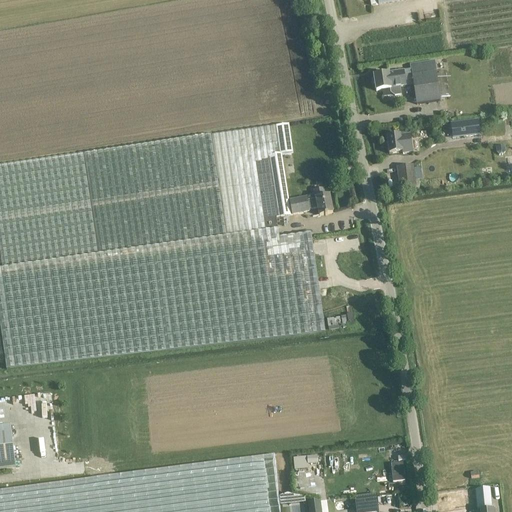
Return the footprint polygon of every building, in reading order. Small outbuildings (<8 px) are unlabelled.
[(437,73),(435,62),(410,66),(410,71),(374,76),(374,78),(372,79),(373,83),(375,84),(376,92),(390,90),(390,93),(394,96),(401,95),(400,88),(413,86),(416,105),(440,101),(440,100),(449,99),(445,72),(437,73)] [(465,123),(451,124),(453,139),(463,137),(477,136),(479,135),(478,121),(465,123)] [(314,191),(316,199),(316,200),(307,201),(307,197),(289,201),(282,155),(293,154),(289,125),(211,136),(211,135),(0,165),(0,254),(2,269),(0,269),(0,325),(6,370),(50,365),(325,334),(311,235),(279,239),(276,219),(292,216),(310,213),(310,210),(318,209),(319,216),(333,213),(329,196),(324,197),(323,190),(314,191)] [(412,153),(410,136),(409,136),(401,137),(400,136),(387,138),(389,154),(402,153),(403,155),(403,154),(412,153)] [(414,193),(413,188),(416,188),(413,166),(397,168),(400,190),(405,189),(406,194),(414,193)] [(340,318),(327,320),(329,331),(341,329),(340,318)] [(0,470),(16,469),(11,426),(0,427),(0,470)] [(308,464),(317,464),(317,457),(296,458),(297,470),(308,469),(308,464)] [(309,511),(320,511),(319,501),(308,503),(309,511)]
